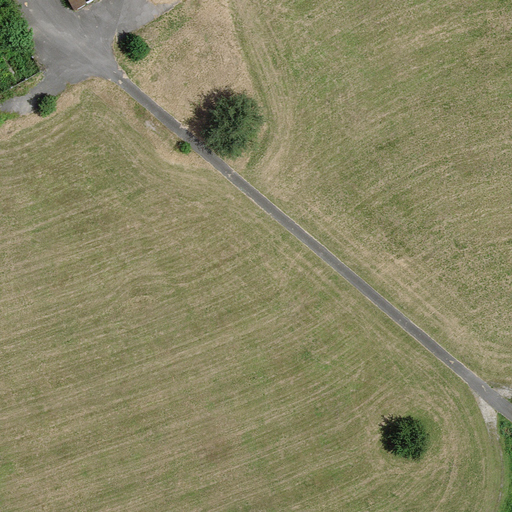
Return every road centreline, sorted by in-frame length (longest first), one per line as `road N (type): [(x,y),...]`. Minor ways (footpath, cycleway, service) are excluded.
road 1 (secondary): [(169,511),(190,339),(219,211)]
road 2 (secondary): [(177,0),(181,39),(216,146),(219,211)]
road 3 (secondary): [(200,0),(208,58),(229,108),(283,156)]
road 4 (secondary): [(283,156),(337,147),(382,127),(400,114),(424,71)]
road 5 (secondary): [(354,162),(410,179),(458,227)]
road 6 (track): [(484,391),(498,474),(488,511)]
road 7 (secondary): [(426,115),(448,61),(449,0)]
